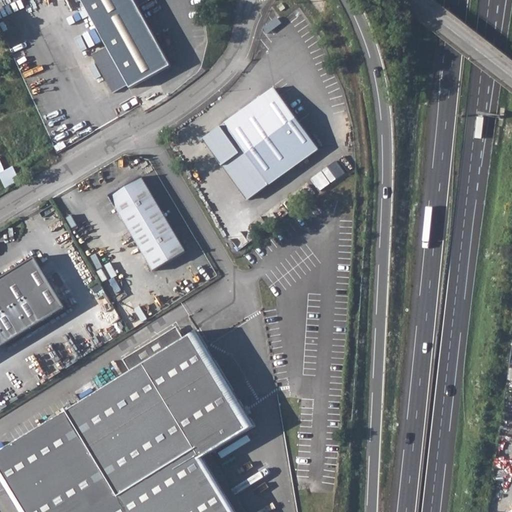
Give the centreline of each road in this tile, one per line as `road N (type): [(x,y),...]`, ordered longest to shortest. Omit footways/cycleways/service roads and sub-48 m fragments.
road 1 (motorway): [(351,0),(374,51),(388,154),(372,511)]
road 2 (motorway): [(431,511),(490,0)]
road 3 (motorway): [(459,0),(406,511)]
road 4 (unclassified): [(251,0),(238,48),(206,87),(0,208)]
road 5 (unknown): [(234,277),(0,428)]
road 6 (unknown): [(284,511),(267,380),(234,277)]
road 7 (unknown): [(238,48),(258,79),(293,43),(301,49),(345,142),(316,166)]
road 8 (unknown): [(0,370),(85,305),(73,268),(21,196)]
road 9 (unknown): [(76,199),(140,286),(180,272)]
road 10 (unclassified): [(409,0),(511,79)]
